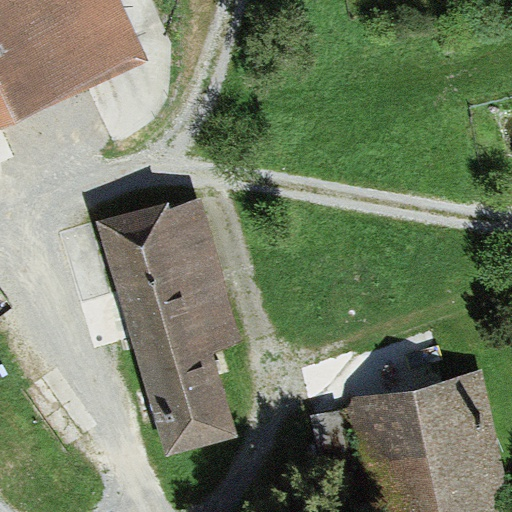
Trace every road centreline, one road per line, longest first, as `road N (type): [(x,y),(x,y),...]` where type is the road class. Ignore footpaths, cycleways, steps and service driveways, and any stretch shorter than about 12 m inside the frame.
road 1 (track): [(0,232),(192,168),(511,234)]
road 2 (track): [(154,511),(18,229)]
road 3 (track): [(6,231),(149,89),(157,47),(136,0)]
